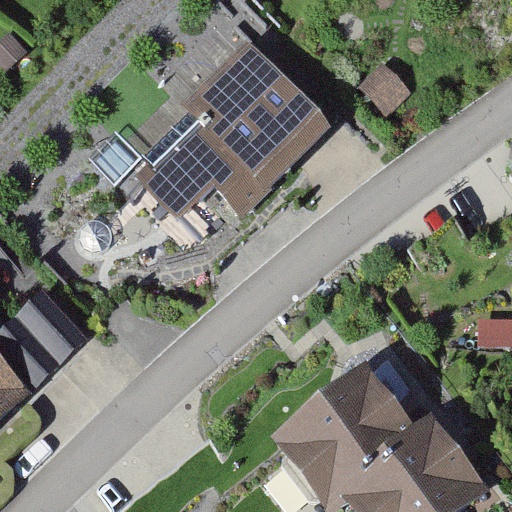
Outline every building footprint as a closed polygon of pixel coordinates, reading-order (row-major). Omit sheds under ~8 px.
[(242,80),(116,199),(168,253),(204,218),(230,245),(319,161),(242,80)] [(376,95),(352,116),(375,143),(399,122),(376,95)] [(73,372),(30,327),(0,355),(0,392),(25,419),(73,372)] [(511,357),(486,359),(487,381),(511,379),(511,357)] [(289,511),(348,511),(405,468),(354,403),(261,476),(289,511)] [(0,445),(21,426),(0,404),(0,445)] [(466,511),(422,455),(405,468),(348,511),(466,511)] [(237,511),(202,470),(151,511),(237,511)]
